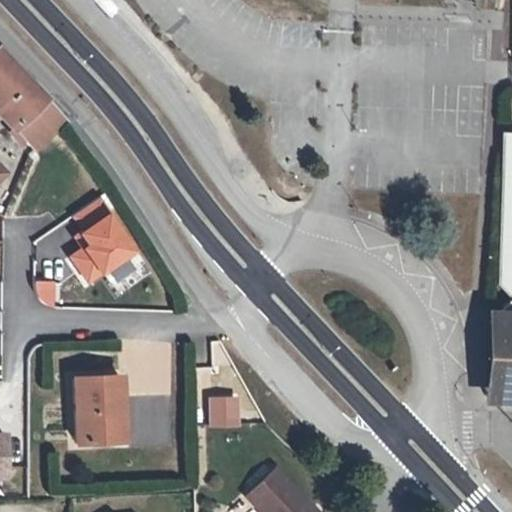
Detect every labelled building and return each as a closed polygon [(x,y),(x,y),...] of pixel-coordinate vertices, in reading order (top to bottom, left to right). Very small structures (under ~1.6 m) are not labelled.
[(0,103),(17,121),(11,127),(33,150),(61,123),(64,120),(0,52),(0,103)] [(511,138),(509,139),(500,283),(511,295),(511,296),(496,312),(502,319),(511,329),(511,138)] [(484,393),(511,394),(511,329),(502,319),(488,318),(484,393)] [(74,442),(115,440),(114,420),(121,419),(119,375),(72,378),(74,442)] [(312,511),(272,470),(244,497),(257,511),(312,511)]
